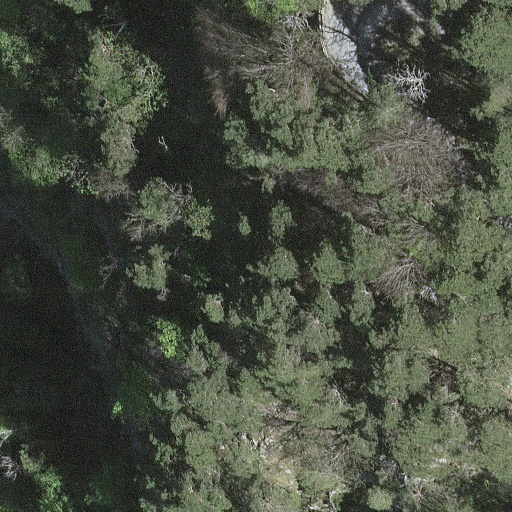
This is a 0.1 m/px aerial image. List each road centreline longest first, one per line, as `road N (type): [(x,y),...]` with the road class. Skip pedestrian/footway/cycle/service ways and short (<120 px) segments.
road 1 (track): [(397,0),(368,12),(358,33),(361,60),(511,218)]
road 2 (track): [(511,61),(438,2),(408,0)]
